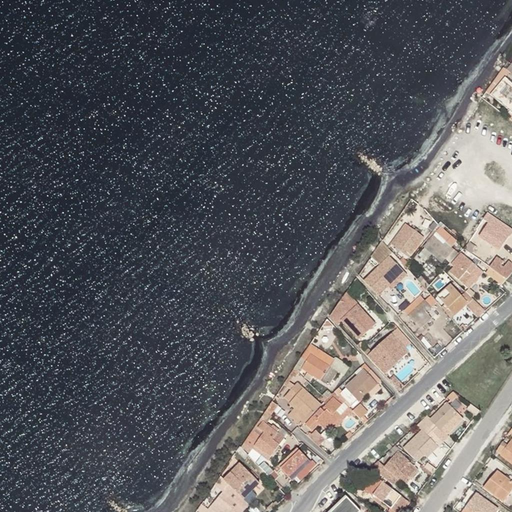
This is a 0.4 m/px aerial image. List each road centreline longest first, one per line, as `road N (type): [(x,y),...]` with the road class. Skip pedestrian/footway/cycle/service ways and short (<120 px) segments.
road 1 (tertiary): [(511,303),(335,467),(299,511)]
road 2 (unclassified): [(426,511),(511,390)]
